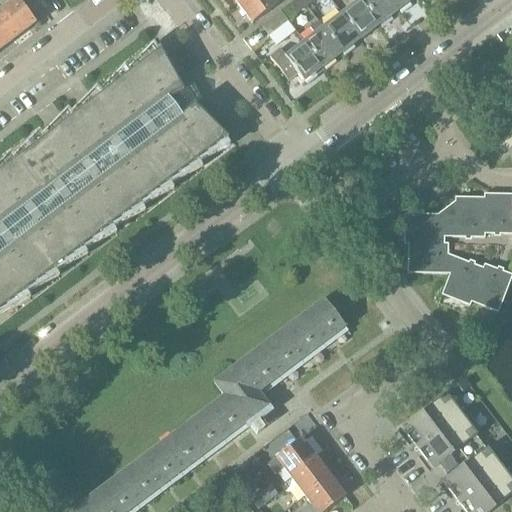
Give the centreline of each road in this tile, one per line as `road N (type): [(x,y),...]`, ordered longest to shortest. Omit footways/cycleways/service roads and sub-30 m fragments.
road 1 (residential): [(395,498),(342,427),(434,355),(296,162)]
road 2 (residential): [(0,384),(296,162)]
road 3 (residential): [(510,0),(296,162)]
road 4 (residential): [(296,162),(175,0)]
road 5 (residential): [(0,86),(116,0)]
road 6 (unknown): [(409,79),(478,162),(511,167)]
